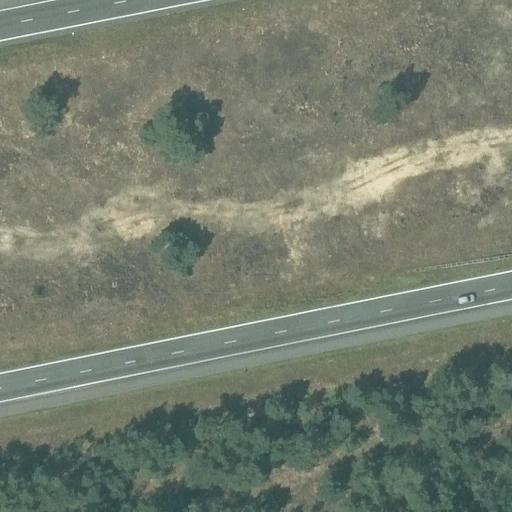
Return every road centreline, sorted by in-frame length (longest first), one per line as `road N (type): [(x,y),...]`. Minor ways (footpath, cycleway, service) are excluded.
road 1 (motorway): [(0,387),(511,285)]
road 2 (motorway): [(129,0),(0,25)]
